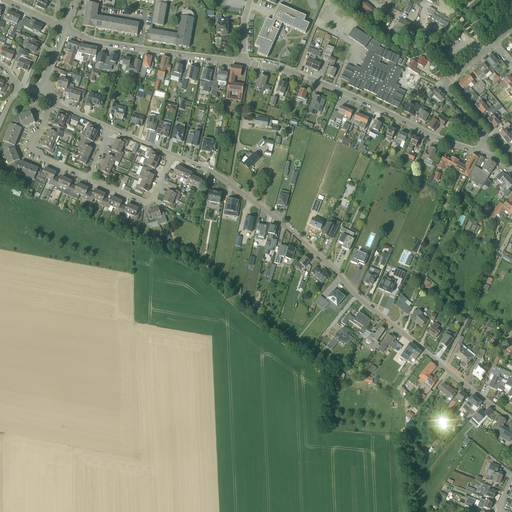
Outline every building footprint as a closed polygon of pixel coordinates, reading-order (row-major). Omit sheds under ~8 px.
[(35,0),(33,5),(44,10),(47,4),(48,4),(50,1),(48,0),(35,0)] [(163,26),(167,5),(166,5),(163,4),(164,1),(160,0),(159,0),(156,0),(152,25),(163,26)] [(359,0),(357,3),(373,18),(377,13),(362,0),(359,0)] [(98,21),(95,21),(97,5),(87,3),(87,4),(88,4),(87,7),(86,7),(86,10),(87,10),(86,14),(85,14),(83,26),(95,28),(95,27),(97,27),(97,28),(98,28),(101,28),(101,29),(104,30),(104,29),(108,29),(108,30),(111,31),(111,30),(114,30),(114,31),(118,32),(118,31),(121,32),(124,33),(124,32),(128,33),(127,34),(131,34),(131,33),(134,34),(134,35),(137,35),(139,25),(99,18),(98,21)] [(279,5),(272,21),(267,19),(255,46),(260,48),(257,54),(267,58),(282,24),(305,34),(310,24),(304,22),(306,17),(279,5)] [(432,16),(435,10),(430,7),(427,13),(432,16)] [(5,19),(10,22),(14,14),(8,11),(5,19)] [(181,17),(178,35),(176,45),(176,46),(177,46),(178,46),(183,47),(186,47),(189,48),(191,39),(191,37),(192,31),(192,28),(193,23),(194,20),(194,18),(194,17),(194,16),(194,15),(193,14),(192,13),(192,12),(191,11),(189,11),(188,11),(187,11),(186,11),(185,11),(184,12),(183,13),(182,14),(182,15),(181,16),(181,17)] [(14,14),(10,22),(16,25),(20,17),(14,14)] [(447,27),(449,24),(437,17),(433,14),(431,18),(447,27)] [(216,20),(217,20),(217,24),(217,33),(222,33),(222,35),(228,36),(228,33),(229,32),(229,30),(228,29),(228,24),(227,24),(227,20),(221,20),(221,16),(216,16),(216,20)] [(400,18),(399,21),(395,29),(397,31),(398,29),(412,37),(417,27),(400,18)] [(21,21),(20,24),(31,30),(32,29),(39,32),(42,27),(35,24),(35,23),(35,22),(36,22),(31,19),(31,20),(30,21),(26,19),(24,24),(21,22),(22,21),(21,21)] [(396,85),(398,80),(401,79),(400,76),(401,73),(404,72),(403,70),(395,66),(400,57),(379,47),(381,45),(372,39),(373,37),(357,26),(355,29),(354,28),(348,37),(369,51),(367,54),(365,54),(366,57),(364,60),(362,61),(363,63),(361,68),(355,66),(354,68),(347,65),(341,79),(349,83),(348,85),(362,92),(363,89),(377,96),(376,98),(398,108),(405,92),(398,89),(399,87),(396,85)] [(417,27),(412,37),(417,40),(422,30),(417,27)] [(178,35),(150,30),(149,30),(147,41),(152,42),(152,40),(155,41),(154,42),(159,43),(159,41),(162,42),(161,43),(166,44),(166,43),(169,43),(169,44),(173,45),(173,44),(176,44),(176,46),(176,45),(178,35)] [(37,41),(29,38),(28,41),(29,42),(26,49),(35,53),(38,46),(35,45),(37,41)] [(73,67),(74,62),(77,50),(78,50),(79,45),(69,41),(66,50),(71,52),(70,54),(69,53),(65,64),(72,67),(73,67)] [(10,47),(4,45),(3,49),(0,55),(0,56),(5,59),(8,51),(10,47)] [(86,62),(88,55),(90,55),(92,48),(86,46),(83,62),(86,62)] [(329,62),(331,58),(334,48),(327,46),(322,59),(329,62)] [(20,48),(18,54),(17,57),(20,58),(21,55),(23,56),(25,52),(20,48)] [(96,57),(98,49),(92,48),(90,55),(89,62),(92,62),(93,56),(96,57)] [(316,56),(318,52),(312,49),(309,48),(307,52),(313,55),(312,57),(309,56),(308,60),(307,59),(306,63),(307,63),(305,67),(311,69),(314,62),(315,61),(316,56)] [(14,53),(8,51),(5,59),(11,61),(14,53)] [(98,63),(108,65),(113,66),(114,63),(116,63),(118,56),(111,54),(110,57),(106,56),(107,54),(100,53),(98,63)] [(145,78),(147,69),(148,69),(149,69),(151,62),(152,58),(145,56),(143,67),(140,77),(145,78)] [(495,65),(496,67),(499,64),(492,56),(486,61),(492,67),(495,65)] [(134,67),(131,66),(132,64),(130,63),(131,59),(125,57),(123,65),(126,66),(125,71),(138,74),(141,61),(136,60),(134,67)] [(163,81),(166,71),(170,72),(171,66),(167,65),(169,58),(163,57),(160,69),(159,68),(157,79),(160,80),(163,81)] [(412,60),(412,61),(407,68),(412,71),(412,72),(418,75),(420,72),(414,69),(417,63),(423,67),(427,60),(421,57),(419,61),(416,59),(414,59),(413,61),(412,60)] [(333,77),(334,77),(336,70),(333,69),(336,60),(331,58),(329,62),(332,63),(330,68),(329,67),(328,71),(329,71),(327,75),(330,76),(331,77),(332,77),(333,77)] [(16,67),(22,70),(25,62),(19,59),(16,67)] [(315,61),(314,62),(311,69),(318,72),(321,64),(317,63),(317,62),(315,61)] [(25,62),(22,70),(27,72),(31,64),(25,62)] [(478,68),(483,74),(485,77),(486,77),(485,76),(490,72),(483,64),(478,68)] [(176,65),(174,72),(178,73),(177,78),(180,79),(181,75),(182,75),(183,71),(182,71),(183,67),(176,65)] [(237,97),(230,96),(226,96),(226,99),(242,101),(243,93),(244,85),(233,84),(234,76),(241,77),(242,67),(231,66),(227,91),(231,91),(238,93),(237,97)] [(197,71),(197,70),(193,69),(189,68),(188,71),(186,71),(184,78),(196,81),(197,75),(196,74),(197,71)] [(480,81),(479,83),(483,88),(483,87),(485,85),(483,83),(481,80),(485,77),(483,74),(478,68),(473,73),(480,81)] [(209,87),(212,87),(214,82),(210,81),(212,71),(207,70),(204,70),(203,75),(202,75),(203,75),(203,76),(202,76),(202,77),(203,77),(202,78),(201,77),(200,82),(201,83),(205,83),(204,87),(203,91),(209,93),(210,88),(209,88),(209,87)] [(219,72),(218,76),(215,75),(214,82),(212,87),(211,95),(212,95),(216,96),(217,96),(218,86),(226,86),(228,73),(219,72)] [(493,77),(494,79),(493,79),(495,81),(492,84),(493,86),(500,80),(496,75),(493,77)] [(464,80),(468,85),(471,83),(474,85),(476,84),(469,76),(464,80)] [(511,79),(509,76),(499,84),(499,85),(500,86),(503,89),(505,88),(511,81),(511,79)] [(263,92),(264,89),(269,91),(271,87),(265,85),(267,78),(263,77),(260,77),(257,85),(256,84),(255,90),(260,92),(260,91),(263,92)] [(69,93),(70,87),(71,84),(69,83),(70,81),(65,79),(62,89),(65,90),(64,92),(69,93)] [(465,88),(468,85),(464,80),(459,84),(465,92),(467,91),(465,88)] [(283,97),(284,94),(286,86),(283,85),(284,84),(280,83),(277,92),(280,93),(279,95),(283,97)] [(71,84),(70,87),(69,93),(71,94),(69,100),(74,102),(78,89),(73,88),(74,85),(71,84)] [(85,92),(82,91),(78,89),(74,102),(79,103),(81,97),(83,98),(85,92)] [(301,89),(298,96),(298,95),(296,101),(306,104),(308,99),(305,98),(307,92),(301,89)] [(434,96),(440,101),(444,96),(437,89),(433,93),(431,91),(427,95),(431,99),(434,96)] [(479,110),(488,102),(486,100),(486,99),(485,97),(486,96),(484,93),(479,98),(481,101),(475,106),(479,110)] [(101,107),(104,98),(90,94),(86,106),(92,107),(93,104),(101,107)] [(508,96),(504,100),(499,104),(500,104),(502,107),(504,105),(511,98),(511,96),(511,97),(510,95),(508,96)] [(316,111),(320,112),(325,101),(321,99),(322,99),(319,98),(320,97),(318,97),(314,96),(308,113),(315,115),(316,111)] [(492,107),(488,102),(479,110),(482,115),(492,107)] [(125,112),(117,109),(119,105),(113,103),(110,112),(116,114),(115,117),(123,120),(125,112)] [(412,115),(414,110),(417,112),(420,106),(414,103),(412,106),(408,104),(404,112),(412,115)] [(341,107),(336,116),(339,117),(343,119),(347,109),(341,107)] [(425,122),(429,115),(425,113),(427,110),(421,107),(418,112),(421,113),(418,119),(425,122)] [(343,119),(346,121),(349,122),(353,112),(347,109),(343,119)] [(31,111),(25,114),(29,125),(35,123),(31,111)] [(498,114),(496,112),(495,113),(487,120),(491,124),(500,117),(498,114)] [(19,117),(14,119),(22,128),(29,125),(25,114),(19,116),(19,117)] [(70,117),(66,114),(64,117),(57,114),(56,117),(57,117),(56,120),(65,124),(68,125),(69,122),(69,120),(70,117)] [(143,120),(144,117),(133,114),(131,118),(132,118),(131,122),(136,124),(136,126),(141,127),(141,125),(142,125),(143,120)] [(359,126),(360,122),(363,116),(357,114),(353,123),(359,126)] [(447,121),(441,117),(441,116),(439,115),(438,118),(435,116),(432,119),(433,120),(427,127),(434,132),(439,124),(443,127),(447,121)] [(504,121),(502,119),(504,118),(502,115),(500,117),(491,124),(495,129),(504,121)] [(359,126),(365,129),(369,119),(363,116),(360,122),(359,126)] [(459,121),(461,119),(457,116),(453,121),(450,119),(449,121),(451,123),(455,126),(460,129),(463,131),(466,128),(472,133),(475,129),(468,121),(464,126),(459,121)] [(155,131),(158,120),(149,118),(148,123),(149,123),(147,129),(155,131)] [(278,122),(268,120),(256,118),(255,125),(267,127),(271,128),(272,124),(278,125),(278,122)] [(22,128),(14,119),(12,125),(11,124),(11,125),(10,128),(9,128),(8,130),(9,131),(20,135),(22,128)] [(65,124),(56,120),(54,125),(59,128),(57,130),(63,133),(65,128),(63,127),(65,124)] [(160,121),(158,125),(156,134),(160,135),(160,136),(168,138),(170,128),(171,124),(160,121)] [(372,125),(369,132),(377,136),(379,132),(378,132),(381,124),(375,121),(373,125),(372,125)] [(503,126),(505,129),(499,134),(503,139),(509,134),(507,131),(510,129),(509,127),(510,125),(508,122),(503,126)] [(84,132),(96,137),(98,132),(93,130),(94,127),(96,128),(88,124),(86,129),(85,129),(84,132)] [(176,125),(172,140),(173,140),(173,141),(177,142),(177,141),(182,142),(185,128),(176,125)] [(391,142),(396,130),(390,128),(386,136),(390,137),(388,141),(391,142)] [(63,133),(57,130),(56,133),(49,130),(47,136),(55,139),(56,136),(61,138),(63,133)] [(187,145),(192,147),(192,146),(196,147),(200,132),(195,131),(191,130),(190,135),(189,135),(187,145)] [(9,131),(8,134),(7,134),(6,136),(7,137),(17,141),(20,135),(9,131)] [(82,135),(83,136),(81,141),(87,143),(88,140),(93,143),(96,137),(84,132),(82,135)] [(398,139),(397,140),(396,139),(394,143),(396,144),(395,145),(400,147),(401,144),(402,141),(404,142),(407,135),(400,132),(398,139)] [(503,139),(507,143),(511,139),(511,135),(511,136),(509,134),(503,139)] [(45,141),(53,144),(56,146),(57,143),(54,141),(55,139),(47,136),(45,141)] [(4,142),(2,147),(14,147),(17,141),(7,137),(5,140),(4,142)] [(414,146),(416,147),(419,139),(413,137),(404,157),(414,161),(416,156),(410,154),(414,146)] [(123,146),(126,147),(128,142),(121,138),(121,139),(122,139),(121,142),(116,140),(114,145),(122,149),(123,146)] [(204,138),(202,144),(202,146),(202,147),(201,151),(202,151),(203,152),(205,153),(206,152),(210,153),(211,151),(214,152),(216,144),(213,144),(213,140),(204,138)] [(259,148),(265,141),(261,138),(256,145),(259,148)] [(344,139),(342,144),(349,148),(352,142),(344,139)] [(52,154),(54,149),(51,148),(53,144),(45,141),(42,146),(47,149),(46,151),(45,150),(44,151),(52,154)] [(87,143),(81,141),(79,145),(83,147),(82,151),(90,154),(93,149),(86,146),(87,143)] [(363,146),(365,142),(362,141),(357,151),(366,155),(367,151),(365,150),(366,147),(363,146)] [(122,149),(114,145),(112,151),(117,153),(115,156),(121,158),(123,153),(121,152),(122,149)] [(5,155),(7,158),(17,154),(14,147),(2,147),(4,153),(5,155)] [(436,150),(433,149),(430,147),(428,153),(425,152),(421,159),(425,160),(424,163),(430,166),(431,166),(436,154),(434,154),(436,150)] [(79,156),(88,160),(90,154),(82,151),(79,150),(78,152),(80,153),(79,156)] [(150,157),(149,161),(157,164),(160,159),(155,157),(156,154),(158,155),(158,154),(150,151),(148,156),(150,157)] [(20,161),(18,157),(17,154),(7,158),(6,159),(7,161),(8,161),(9,164),(8,165),(9,165),(12,170),(20,161)] [(252,156),(244,164),(249,169),(253,172),(255,171),(253,169),(254,167),(252,166),(260,158),(255,154),(252,156)] [(450,160),(447,166),(468,177),(478,158),(472,155),(465,166),(457,162),(458,161),(452,157),(450,160)] [(88,160),(79,156),(78,158),(76,157),(73,163),(81,167),(81,166),(79,166),(81,163),(86,165),(88,160)] [(107,156),(105,161),(113,165),(114,162),(119,163),(121,158),(115,156),(114,159),(107,156)] [(447,167),(447,166),(450,160),(444,156),(440,163),(441,163),(439,168),(443,170),(445,166),(447,167)] [(482,171),(478,169),(481,163),(481,164),(484,158),(480,157),(478,161),(475,167),(468,179),(482,187),(496,165),(489,160),(482,171)] [(27,164),(20,161),(12,170),(17,172),(17,173),(22,175),(27,164)] [(113,165),(105,161),(103,166),(111,170),(113,171),(114,168),(112,167),(113,165)] [(155,170),(157,164),(149,161),(148,163),(145,162),(143,168),(149,170),(150,167),(155,170)] [(22,175),(25,176),(28,178),(33,166),(27,164),(22,175)] [(39,169),(36,167),(33,166),(28,178),(34,180),(39,169)] [(110,173),(111,170),(103,166),(100,172),(105,174),(104,176),(102,176),(110,179),(112,174),(110,173)] [(178,177),(182,169),(177,166),(172,177),(174,178),(175,176),(178,177)] [(41,172),(38,177),(38,178),(43,180),(43,181),(46,182),(47,179),(51,170),(46,168),(43,173),(41,172)] [(149,170),(143,168),(141,172),(145,174),(144,178),(152,181),(154,176),(147,173),(149,170)] [(184,180),(187,171),(182,169),(178,177),(177,180),(180,181),(181,179),(184,180)] [(54,186),(56,181),(53,180),(56,173),(51,170),(47,179),(51,180),(49,184),(54,186)] [(188,184),(192,176),(193,173),(187,171),(184,180),(187,181),(186,183),(188,184)] [(501,189),(510,180),(503,172),(502,171),(493,180),(494,182),(497,179),(498,180),(502,185),(499,188),(501,189)] [(192,189),(193,187),(197,178),(192,176),(188,184),(191,186),(190,188),(192,189)] [(61,193),(67,179),(62,177),(59,182),(56,181),(54,186),(53,189),(61,193)] [(144,178),(141,177),(140,178),(143,180),(141,183),(150,187),(152,181),(144,178)] [(204,185),(201,184),(202,180),(197,178),(193,187),(197,188),(195,191),(200,193),(204,185)] [(73,187),(70,186),(72,181),(67,179),(61,193),(69,196),(71,193),(73,187)] [(492,183),(487,180),(483,186),(488,188),(492,183)] [(510,192),(509,190),(511,186),(511,181),(510,180),(501,189),(499,191),(504,196),(505,195),(506,196),(507,197),(510,192)] [(140,186),(138,184),(135,190),(143,193),(141,192),(142,190),(147,192),(150,187),(141,183),(140,186)] [(78,184),(76,188),(73,187),(71,193),(69,196),(78,200),(80,194),(83,186),(78,184)] [(90,194),(87,193),(89,189),(83,186),(80,194),(83,195),(82,198),(87,200),(90,194)] [(22,192),(15,189),(16,188),(14,187),(13,188),(12,191),(14,192),(13,194),(20,197),(22,192)] [(95,190),(93,195),(90,194),(87,200),(92,202),(94,199),(97,200),(101,192),(95,190)] [(166,196),(174,200),(176,197),(178,198),(180,193),(174,191),(173,193),(168,191),(166,196)] [(107,200),(104,199),(106,194),(101,192),(97,200),(100,201),(99,204),(104,207),(107,200)] [(208,202),(220,204),(222,194),(210,192),(208,202)] [(286,207),(288,196),(280,194),(277,205),(286,207)] [(506,210),(511,215),(511,194),(504,205),(502,208),(496,215),(496,216),(496,215),(500,218),(501,218),(504,214),(504,213),(506,210)] [(163,202),(169,204),(167,207),(174,209),(176,205),(173,203),(174,200),(166,196),(163,202)] [(112,197),(110,201),(107,200),(104,207),(109,209),(110,206),(113,207),(117,199),(112,197)] [(123,208),(120,206),(122,202),(117,199),(113,207),(117,209),(116,212),(120,214),(123,208)] [(232,216),(232,213),(233,213),(238,214),(239,208),(238,208),(239,201),(227,199),(224,215),(232,216)] [(496,216),(496,215),(502,208),(504,205),(500,202),(492,213),(496,216)] [(128,204),(126,209),(123,208),(120,214),(126,216),(127,213),(130,215),(134,206),(128,204)] [(137,214),(138,212),(139,209),(134,206),(130,215),(133,216),(132,219),(137,221),(140,215),(137,214)] [(153,210),(156,219),(159,217),(161,220),(166,218),(163,212),(160,213),(159,208),(153,210)] [(153,220),(156,219),(153,210),(147,212),(149,217),(146,218),(149,224),(154,222),(153,220)] [(254,220),(247,219),(244,236),(251,238),(254,220)] [(341,223),(340,222),(340,223),(335,221),(332,225),(328,223),(322,235),(325,236),(325,237),(329,239),(329,238),(330,238),(333,233),(335,234),(341,223)] [(465,229),(468,230),(476,234),(479,227),(475,224),(476,222),(473,221),(472,223),(469,221),(465,229)] [(265,233),(267,226),(265,226),(257,224),(254,239),(259,240),(259,237),(264,238),(265,233)] [(274,235),(275,235),(277,227),(270,225),(266,245),(264,254),(268,255),(269,250),(273,251),(273,248),(275,249),(277,240),(273,239),(274,235)] [(366,246),(371,247),(375,233),(370,231),(366,246)] [(343,233),(339,243),(343,245),(341,248),(349,251),(354,240),(352,239),(354,234),(349,232),(347,235),(343,233)] [(275,263),(279,265),(281,257),(284,258),(284,257),(286,258),(292,260),(295,249),(289,247),(288,249),(286,248),(280,246),(278,255),(277,255),(275,263)] [(354,255),(351,262),(357,265),(357,264),(359,265),(359,263),(364,265),(368,256),(357,251),(355,256),(354,255)] [(380,265),(384,267),(390,256),(383,253),(381,258),(383,258),(380,265)] [(511,262),(511,259),(503,255),(501,258),(511,264),(511,262)] [(299,272),(302,269),(303,270),(305,267),(310,262),(304,257),(295,268),(299,272)] [(323,269),(322,271),(320,272),(318,270),(319,269),(316,267),(311,272),(314,275),(315,274),(317,276),(316,277),(323,283),(328,276),(325,273),(327,271),(323,269)] [(368,273),(364,283),(368,285),(369,283),(372,285),(373,283),(374,281),(375,278),(377,278),(380,271),(375,270),(373,275),(368,273)] [(391,272),(388,279),(384,277),(379,289),(390,294),(395,283),(400,285),(405,273),(400,271),(398,276),(391,272)] [(330,302),(333,305),(334,304),(337,309),(346,299),(338,292),(336,294),(334,292),(327,299),(330,301),(330,302)] [(408,307),(405,303),(407,300),(401,295),(398,298),(400,300),(395,305),(398,308),(399,307),(404,312),(406,314),(412,308),(409,306),(408,307)] [(320,297),(315,303),(324,311),(329,306),(335,310),(337,309),(334,304),(333,305),(330,302),(330,301),(327,299),(326,301),(320,297)] [(421,326),(427,320),(421,315),(422,314),(418,310),(410,319),(414,322),(416,321),(421,326)] [(341,324),(344,327),(349,320),(357,326),(359,322),(364,326),(362,330),(365,332),(368,326),(365,324),(369,319),(363,315),(362,314),(362,315),(359,313),(356,316),(358,317),(356,320),(349,315),(347,319),(345,318),(341,324)] [(439,327),(435,324),(428,333),(435,339),(440,333),(437,330),(439,327)] [(379,343),(376,342),(384,331),(380,328),(375,335),(372,333),(367,339),(367,340),(366,343),(368,345),(371,343),(374,345),(370,349),(373,351),(379,343)] [(347,334),(342,329),(341,329),(338,332),(337,332),(334,336),(335,337),(327,346),(332,350),(339,340),(344,344),(346,341),(349,343),(353,339),(347,334)] [(447,348),(453,340),(445,333),(442,336),(445,338),(441,343),(447,348)] [(387,344),(393,348),(397,343),(394,340),(396,338),(392,336),(391,337),(388,335),(378,350),(382,353),(385,350),(384,349),(387,344)] [(463,346),(461,344),(464,338),(460,337),(456,344),(460,346),(459,348),(460,349),(454,355),(460,360),(466,353),(462,350),(463,346)] [(403,358),(407,362),(414,352),(415,352),(417,349),(410,343),(403,353),(406,354),(403,358)] [(414,352),(407,362),(409,363),(412,359),(415,361),(422,352),(417,349),(415,352),(414,352)] [(481,360),(485,352),(480,350),(476,358),(481,360)] [(472,358),(466,353),(460,360),(464,363),(462,366),(465,369),(470,364),(469,362),(472,358)] [(496,357),(492,366),(495,367),(498,360),(502,362),(503,360),(496,357)] [(391,368),(400,370),(402,363),(393,361),(391,368)] [(424,371),(420,375),(419,377),(420,378),(418,381),(422,385),(423,385),(430,391),(432,388),(438,379),(436,378),(434,380),(429,375),(436,367),(431,362),(427,367),(423,371),(424,371)] [(485,373),(477,366),(473,372),(474,372),(472,375),(480,381),(480,382),(483,379),(481,378),(485,373)] [(509,376),(510,375),(510,374),(495,367),(492,366),(491,368),(509,376)] [(504,388),(506,384),(506,382),(504,380),(502,380),(503,379),(499,377),(501,373),(509,377),(509,376),(491,368),(489,373),(495,375),(489,387),(496,390),(499,385),(504,388)] [(362,381),(376,386),(378,379),(364,375),(362,381)] [(445,402),(448,404),(456,394),(453,393),(454,391),(448,386),(447,387),(443,384),(438,390),(449,398),(445,402)] [(457,395),(453,401),(449,406),(452,408),(459,400),(461,402),(466,396),(465,395),(466,395),(464,393),(463,393),(461,392),(458,395),(457,395)] [(465,405),(463,408),(468,412),(470,410),(471,408),(473,405),(472,404),(476,399),(473,395),(465,405)] [(473,405),(471,408),(476,412),(480,407),(479,406),(482,403),(476,399),(472,404),(473,405)] [(480,425),(488,417),(493,412),(489,408),(484,413),(481,410),(473,418),(480,425)] [(406,416),(406,417),(406,418),(406,423),(407,424),(414,415),(410,411),(406,416)] [(501,417),(500,418),(498,417),(495,422),(497,423),(495,428),(500,431),(497,435),(509,442),(511,436),(511,431),(503,427),(507,421),(501,417)] [(497,472),(499,467),(491,463),(488,469),(497,472)] [(502,476),(493,473),(492,476),(491,475),(489,480),(493,482),(499,485),(502,476)] [(496,493),(489,490),(490,487),(484,485),(483,488),(485,489),(483,495),(493,499),(496,493)] [(438,496),(444,500),(447,495),(440,491),(438,496)] [(474,506),(476,500),(468,497),(466,502),(474,505),(474,506)] [(492,504),(480,499),(477,507),(482,509),(483,507),(490,510),(492,504)]
